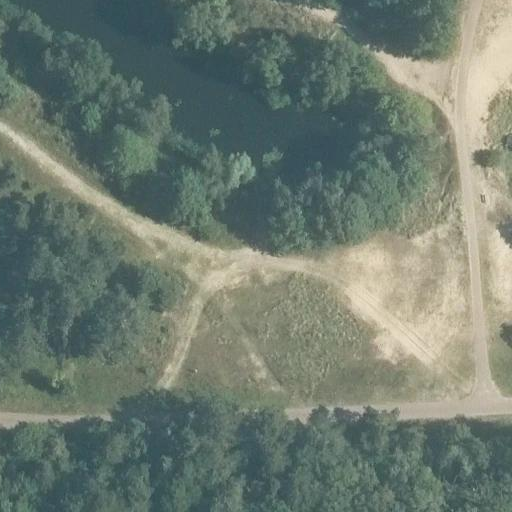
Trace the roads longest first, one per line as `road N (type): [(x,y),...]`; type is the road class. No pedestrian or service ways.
road 1 (track): [(0,420),(79,426),(481,407)]
road 2 (track): [(481,407),(459,104),(479,0)]
